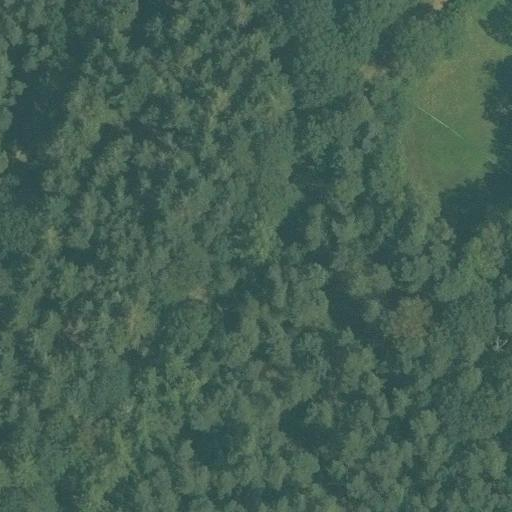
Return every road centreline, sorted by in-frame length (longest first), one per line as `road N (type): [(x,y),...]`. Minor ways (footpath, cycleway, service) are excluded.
road 1 (track): [(335,123),(47,466),(21,511)]
road 2 (track): [(431,0),(335,123)]
